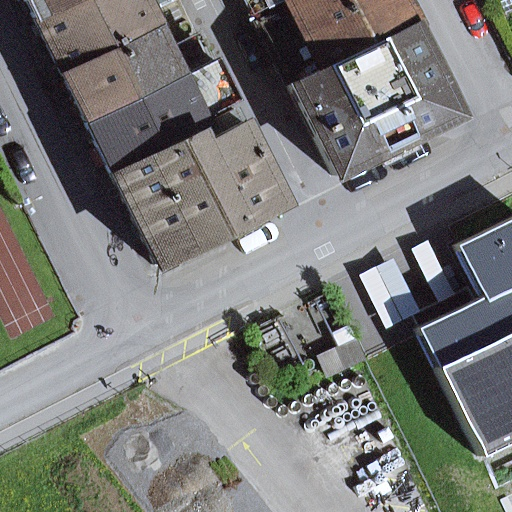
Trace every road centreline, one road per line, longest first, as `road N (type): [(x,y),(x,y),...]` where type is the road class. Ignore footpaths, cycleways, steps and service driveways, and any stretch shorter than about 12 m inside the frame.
road 1 (residential): [(125,339),(511,135)]
road 2 (residential): [(0,81),(125,339)]
road 3 (residential): [(0,405),(125,339)]
